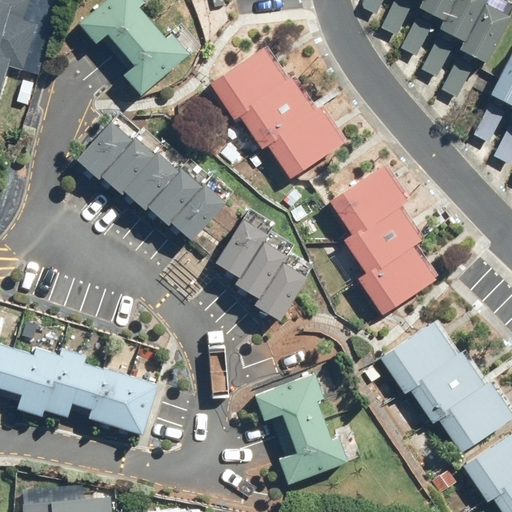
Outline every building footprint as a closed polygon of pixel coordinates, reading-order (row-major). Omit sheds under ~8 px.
[(0,0),(0,77),(3,66),(26,72),(40,19),(12,12),(15,0),(0,0)] [(122,79),(137,97),(185,56),(169,37),(164,42),(137,11),(144,4),(140,0),(111,0),(79,27),(94,45),(104,37),(132,70),(122,79)] [(363,0),(362,4),(384,14),(390,0),(363,0)] [(395,0),(383,27),(406,37),(421,0),(395,0)] [(425,0),(404,48),(427,58),(452,0),(425,0)] [(457,0),(428,69),(451,78),(484,0),(457,0)] [(449,90),(472,99),(508,18),(485,8),(449,90)] [(209,85),(233,119),(236,117),(285,83),(261,49),(209,85)] [(471,131),(494,140),(511,97),(511,51),(506,49),(471,131)] [(290,79),(285,83),(236,117),(259,150),(265,146),(313,113),(290,79)] [(511,104),(489,157),(511,167),(511,166),(511,104)] [(318,109),(313,113),(265,146),(288,180),(342,145),(318,109)] [(72,160),(94,179),(97,178),(129,141),(106,122),(72,160)] [(116,195),(118,193),(149,157),(129,139),(129,141),(97,178),(116,195)] [(140,211),(142,208),(173,172),(152,154),(149,157),(118,193),(140,211)] [(396,206),(399,204),(376,169),(323,203),(346,238),(396,206)] [(142,208),(163,226),(165,223),(196,188),(175,170),(173,172),(142,208)] [(220,203),(199,184),(196,188),(165,223),(187,242),(220,203)] [(396,206),(346,238),(341,242),(363,275),(412,243),(418,239),(396,206)] [(264,235),(237,219),(212,261),(237,278),(258,242),(264,235)] [(283,256),(258,242),(237,278),(234,283),(257,296),(279,259),(283,256)] [(412,243),(363,275),(358,279),(383,314),(436,277),(412,243)] [(279,259),(257,296),(252,305),(278,319),(305,274),(279,259)] [(398,392),(404,389),(452,355),(429,320),(375,357),(398,392)] [(153,386),(0,338),(0,400),(136,442),(153,386)] [(427,422),(432,418),(481,384),(458,351),(452,355),(404,389),(427,422)] [(286,482),(344,460),(336,439),(327,443),(311,401),(324,396),(314,371),(251,395),(261,421),(276,415),(291,454),(277,459),(286,482)] [(508,416),(484,382),(481,384),(432,418),(456,452),(508,416)] [(484,503),(489,499),(511,483),(511,432),(460,467),(484,503)] [(497,511),(511,511),(511,483),(489,499),(497,511)] [(58,502),(58,511),(111,511),(111,498),(58,502)]
